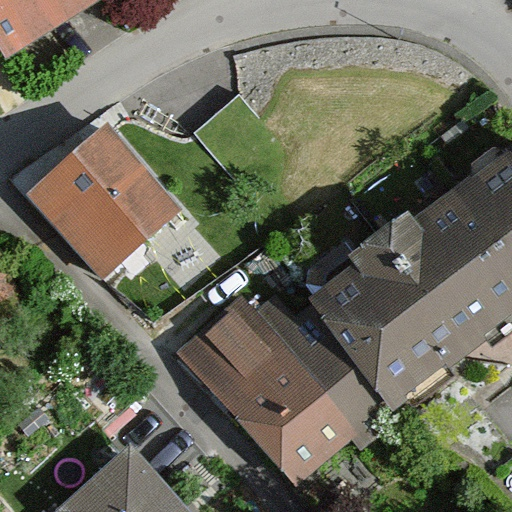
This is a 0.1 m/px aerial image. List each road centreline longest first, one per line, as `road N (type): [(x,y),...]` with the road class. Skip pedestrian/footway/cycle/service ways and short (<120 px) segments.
road 1 (residential): [(0,151),(120,72),(247,12),(367,0)]
road 2 (residential): [(395,0),(468,28),(511,57)]
